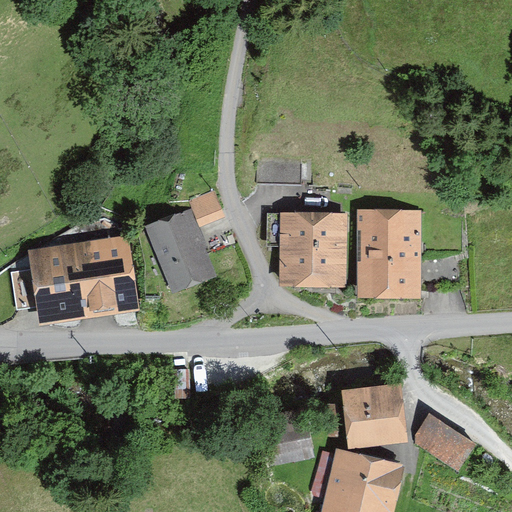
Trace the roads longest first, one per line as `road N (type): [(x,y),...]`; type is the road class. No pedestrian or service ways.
road 1 (unclassified): [(511,322),(0,344)]
road 2 (track): [(511,467),(486,435),(414,383),(399,343),(364,330)]
